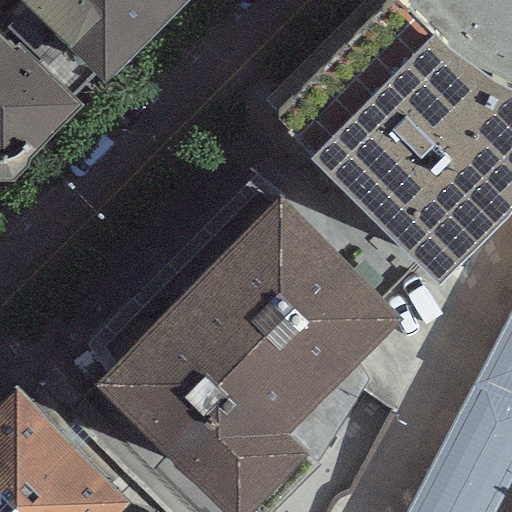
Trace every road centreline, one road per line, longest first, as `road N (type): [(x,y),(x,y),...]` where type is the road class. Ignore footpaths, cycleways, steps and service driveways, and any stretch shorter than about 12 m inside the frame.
road 1 (residential): [(277,0),(0,277)]
road 2 (residential): [(511,506),(393,511),(511,283)]
